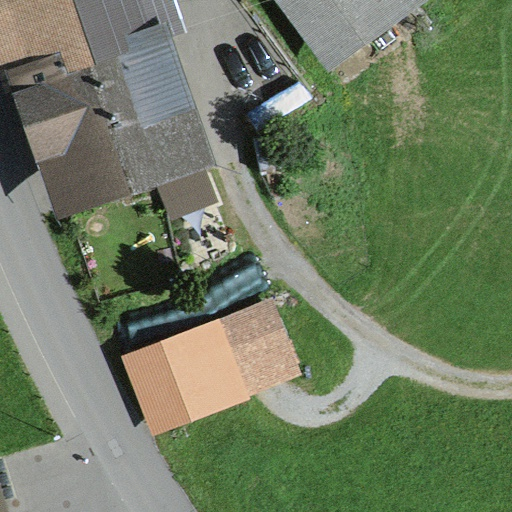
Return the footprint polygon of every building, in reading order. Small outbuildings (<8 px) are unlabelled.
[(7,0),(31,69),(150,27),(140,0),(7,0)] [(408,0),(296,0),(335,53),(408,0)] [(151,31),(150,27),(31,69),(26,71),(30,71),(69,186),(196,144),(170,69),(152,75),(138,35),(151,31)] [(143,366),(159,412),(236,384),(220,339),(143,366)] [(8,511),(0,486),(0,511),(8,511)]
